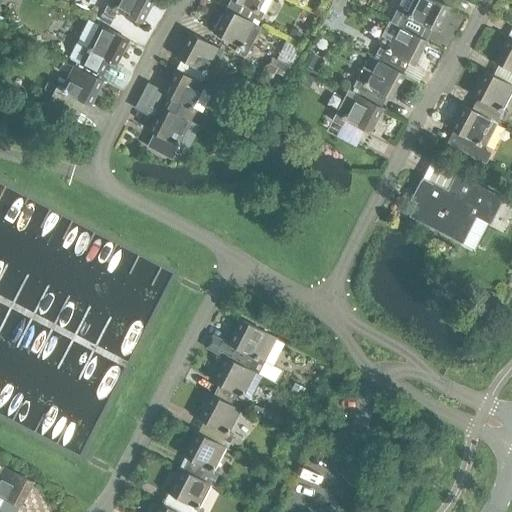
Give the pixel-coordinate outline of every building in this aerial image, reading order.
[(114,0),(112,5),(107,3),(102,11),(113,18),(117,10),(141,23),(153,0),(114,0)] [(261,0),(236,0),(256,10),(261,0)] [(339,14),(346,0),(332,0),(328,8),(339,14)] [(400,0),(390,21),(397,26),(398,24),(424,38),(430,27),(435,30),(449,5),(439,0),(400,0)] [(259,26),(254,23),(255,22),(225,7),(212,32),(241,47),(238,53),(243,56),(248,49),(259,26)] [(258,20),(262,12),(257,10),(253,17),(258,20)] [(76,61),(74,65),(101,78),(111,60),(116,63),(128,39),(88,19),(68,57),(76,61)] [(380,45),(372,56),(375,57),(403,72),(408,62),(413,64),(427,40),(424,38),(398,24),(397,26),(390,21),(388,20),(380,35),(389,41),(385,48),(380,45)] [(225,51),(217,46),(189,31),(176,56),(201,69),(197,75),(209,82),(225,51)] [(499,63),(494,74),(511,83),(511,38),(506,35),(493,60),(499,63)] [(358,88),(356,92),(379,105),(386,94),(391,97),(404,73),(403,72),(375,57),(372,56),(370,55),(353,86),(358,88)] [(103,79),(101,78),(74,65),(73,64),(61,88),(56,85),(42,112),(52,117),(55,111),(73,121),(84,102),(90,105),(103,79)] [(149,83),(142,95),(189,119),(195,109),(191,107),(203,83),(174,67),(162,89),(149,83)] [(476,97),(470,108),(495,122),(498,117),(503,120),(507,112),(501,108),(511,87),(511,83),(494,74),(484,69),(470,94),(476,97)] [(379,105),(356,92),(348,88),(336,111),(335,111),(331,119),(335,122),(332,127),(357,140),(363,129),(369,132),(383,107),(379,105)] [(189,119),(142,95),(134,109),(151,119),(146,129),(153,132),(147,142),(170,155),(173,150),(178,154),(184,147),(187,148),(200,124),(189,119)] [(498,123),(495,122),(470,108),(462,103),(448,128),(473,141),(467,152),(482,161),(486,155),(481,152),(498,123)] [(420,194),(409,215),(462,243),(476,216),(488,222),(502,197),(455,173),(446,189),(425,179),(418,193),(420,194)] [(224,355),(225,355),(254,371),(259,373),(277,337),(268,333),(239,318),(227,342),(230,344),(224,355)] [(218,383),(212,395),(239,408),(240,408),(246,397),(241,395),(254,371),(225,355),(212,380),(218,383)] [(203,420),(198,431),(224,445),(225,445),(227,446),(233,434),(228,431),(239,408),(212,395),(209,393),(197,417),(203,420)] [(188,458),(182,468),(209,483),(209,484),(212,486),(219,473),(212,469),(224,445),(198,431),(195,430),(182,455),(188,458)] [(0,511),(10,511),(15,503),(20,505),(33,480),(4,465),(0,472),(0,511)] [(167,492),(162,503),(179,511),(201,511),(203,510),(197,507),(209,484),(209,483),(182,468),(180,467),(167,492)] [(179,511),(162,503),(159,501),(152,511),(179,511)]
